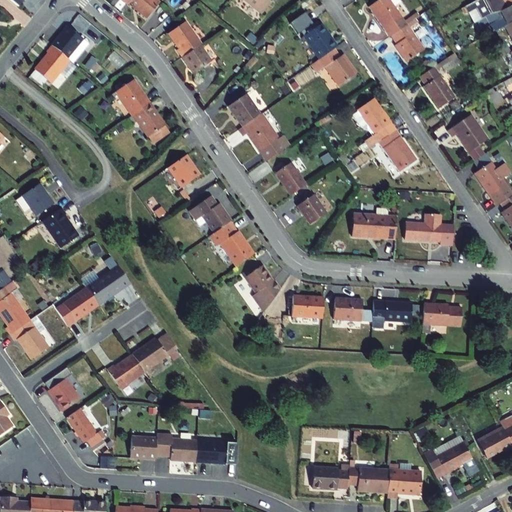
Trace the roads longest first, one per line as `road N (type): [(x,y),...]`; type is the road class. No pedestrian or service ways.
road 1 (residential): [(511,280),(299,264),(155,61),(83,0)]
road 2 (residential): [(511,270),(328,1)]
road 3 (residential): [(18,391),(80,476),(228,489),(287,511)]
road 4 (residential): [(18,391),(142,304)]
